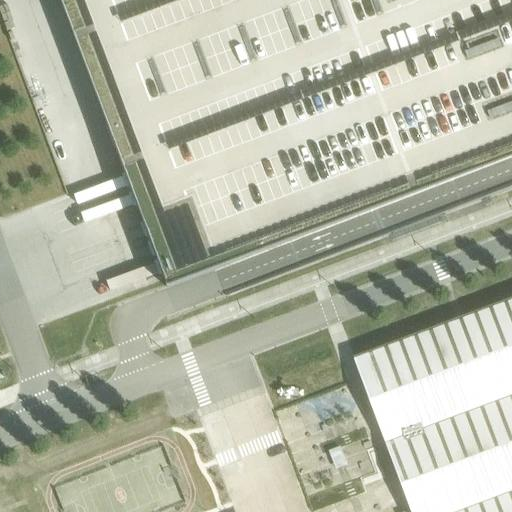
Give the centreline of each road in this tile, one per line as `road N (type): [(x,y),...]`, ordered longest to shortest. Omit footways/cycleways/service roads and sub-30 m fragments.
road 1 (unclassified): [(48,417),(511,244)]
road 2 (unknown): [(43,0),(89,151),(94,208),(81,248),(8,300)]
road 3 (unknown): [(210,357),(261,511)]
road 4 (unclassified): [(48,417),(0,277)]
